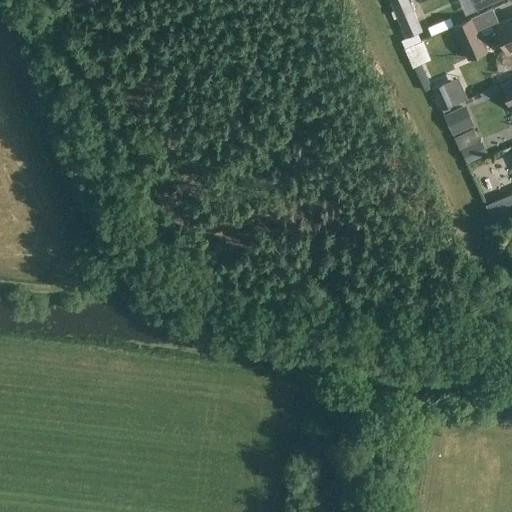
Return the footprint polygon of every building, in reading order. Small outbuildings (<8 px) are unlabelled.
[(472,0),(477,10),(500,0),(472,0)] [(468,59),(486,50),(472,18),(454,26),(468,59)] [(511,18),(496,26),(503,43),(508,53),(511,51),(511,18)] [(511,80),(501,85),(511,107),(511,80)] [(493,156),(472,165),(475,174),(496,165),(493,156)]
